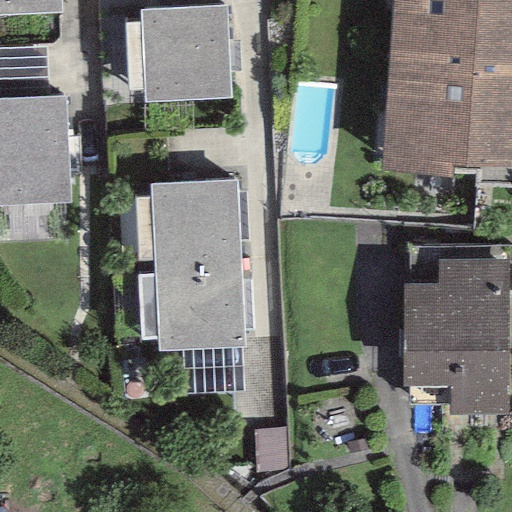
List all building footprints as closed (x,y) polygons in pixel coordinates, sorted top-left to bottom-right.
[(60,0),(0,0),(0,17),(61,14),(60,0)] [(511,0),(376,0),(364,173),(511,184),(511,0)] [(225,7),(139,12),(139,24),(125,25),(128,90),(143,89),(144,103),(231,99),(230,71),(239,70),(238,40),(227,41),(225,7)] [(65,97),(0,98),(0,207),(9,208),(10,240),(62,239),(61,203),(69,203),(69,176),(80,175),(79,137),(67,138),(65,97)] [(153,268),(239,265),(238,241),(247,241),(245,193),(235,193),(235,182),(150,186),(151,199),(134,200),(137,263),(153,262),(153,268)] [(239,265),(153,268),(154,277),(138,277),(141,342),(157,341),(158,353),(243,350),(243,332),(253,332),(251,281),(240,281),(239,265)] [(504,266),(440,265),(440,294),(398,293),(396,387),(444,388),(444,423),(501,424),(504,266)]
